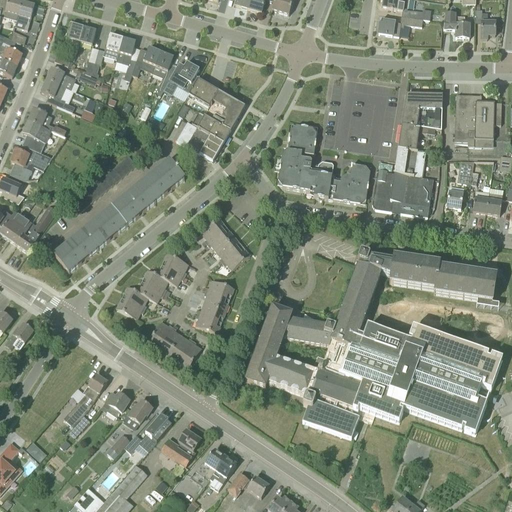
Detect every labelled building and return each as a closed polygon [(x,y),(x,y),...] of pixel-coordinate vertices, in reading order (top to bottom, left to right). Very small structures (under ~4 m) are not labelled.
[(4,20),(16,24),(22,4),(9,0),(5,14),(6,14),(4,20)] [(237,0),(235,8),(248,12),(251,0),(237,0)] [(251,0),(248,12),(261,16),(266,0),(251,0)] [(289,18),(293,2),(285,0),(275,0),(271,13),(289,18)] [(407,14),(407,13),(408,7),(408,0),(406,0),(404,0),(383,0),(382,11),(391,12),(402,14),(407,14)] [(28,34),(29,27),(35,8),(22,4),(16,24),(25,26),(24,32),(28,34)] [(411,13),(410,21),(423,22),(429,23),(430,14),(422,12),(422,15),(411,13)] [(481,25),(481,42),(487,42),(488,39),(495,39),(495,25),(487,25),(487,17),(482,17),(482,13),(476,13),(475,25),(481,25)] [(469,42),(469,32),(469,25),(468,25),(468,24),(464,24),(464,20),(455,20),(455,17),(446,16),(445,20),(443,33),(455,33),(455,42),(469,42)] [(423,22),(410,21),(402,19),(401,26),(383,24),(383,23),(380,23),(379,26),(380,26),(378,37),(399,40),(400,30),(403,30),(403,28),(422,30),(423,22)] [(79,45),(84,30),(71,26),(67,41),(79,45)] [(84,30),(79,45),(92,48),(96,33),(84,30)] [(11,43),(23,49),(26,40),(14,34),(11,43)] [(105,54),(98,52),(95,67),(99,68),(101,68),(103,59),(116,63),(117,63),(123,41),(110,37),(106,52),(105,51),(105,54)] [(136,44),(123,41),(117,63),(116,63),(116,65),(122,67),(125,57),(132,59),(136,44)] [(8,51),(2,49),(0,53),(0,61),(17,69),(22,58),(8,51)] [(152,77),(161,55),(149,50),(142,66),(148,69),(146,74),(152,77)] [(92,51),(85,77),(91,80),(91,78),(95,67),(98,52),(92,51)] [(161,55),(152,77),(163,82),(159,89),(164,92),(165,90),(174,75),(176,71),(170,68),(174,60),(161,55)] [(70,64),(57,59),(54,64),(68,70),(70,64)] [(0,75),(12,81),(17,69),(0,61),(0,75)] [(129,85),(132,78),(136,64),(131,62),(123,83),(129,85)] [(137,80),(142,66),(136,64),(132,78),(137,80)] [(174,75),(165,90),(174,95),(177,90),(186,95),(191,86),(199,72),(187,65),(184,70),(178,66),(176,71),(174,75)] [(51,71),(46,83),(65,91),(69,80),(64,77),(64,76),(51,71)] [(98,82),(91,80),(85,77),(77,74),(75,80),(96,88),(98,82)] [(209,110),(214,102),(218,95),(197,82),(188,98),(209,110)] [(41,95),(49,99),(47,105),(71,115),(74,110),(64,106),(65,105),(59,103),(65,91),(46,83),(41,95)] [(214,102),(209,110),(204,119),(198,115),(191,128),(187,126),(176,145),(186,150),(199,158),(212,165),(244,110),(218,95),(214,102)] [(416,129),(419,112),(442,113),(442,98),(406,97),(401,127),(416,129)] [(481,99),(456,98),(454,146),(467,146),(467,150),(482,150),(482,143),(494,143),(494,133),(494,128),(501,128),(501,106),(494,106),(494,105),(481,105),(481,99)] [(182,121),(188,110),(184,108),(178,119),(182,121)] [(28,124),(51,134),(64,139),(66,134),(55,129),(54,131),(49,128),(52,121),(46,118),(47,117),(34,112),(28,124)] [(92,123),(95,116),(85,112),(81,119),(92,123)] [(22,148),(29,152),(41,157),(51,134),(28,124),(23,136),(27,138),(22,148)] [(398,151),(416,154),(419,130),(401,127),(398,151)] [(282,191),(296,193),(314,196),(313,200),(317,201),(319,203),(322,203),(324,202),(360,207),(366,203),(370,175),(366,170),(351,168),(350,178),(347,177),(341,182),(340,185),(331,183),(333,168),(332,166),(322,165),(318,168),(318,169),(311,168),(312,165),(310,163),(301,162),(302,156),(301,156),(301,153),(304,154),(304,157),(313,158),(317,136),(313,131),(296,128),(291,132),(287,154),(282,158),(278,186),(282,191)] [(425,155),(416,154),(398,151),(397,159),(424,163),(425,155)] [(51,161),(41,157),(29,152),(27,157),(16,152),(11,165),(15,166),(10,178),(24,184),(36,183),(40,178),(31,173),(33,169),(43,174),(51,161)] [(129,159),(124,163),(132,173),(137,168),(129,159)] [(421,181),(424,163),(397,159),(394,177),(421,181)] [(511,161),(510,160),(500,159),(498,173),(510,175),(511,161)] [(126,177),(132,173),(124,163),(118,167),(126,177)] [(155,206),(170,194),(184,182),(169,164),(141,188),(155,206)] [(470,187),(472,176),(474,165),(460,164),(457,186),(470,187)] [(118,167),(113,171),(121,181),(126,177),(118,167)] [(116,185),(121,181),(113,171),(108,175),(116,185)] [(433,183),(421,181),(394,177),(377,174),(372,208),(375,213),(427,221),(433,183)] [(108,175),(103,180),(111,189),(116,185),(108,175)] [(106,193),(111,189),(103,180),(98,184),(106,193)] [(0,198),(0,199),(19,208),(25,200),(18,198),(22,189),(3,181),(0,188),(0,193),(2,194),(0,198)] [(98,184),(93,188),(101,198),(106,193),(98,184)] [(96,202),(101,198),(93,188),(88,192),(96,202)] [(155,206),(141,188),(112,212),(126,229),(155,206)] [(88,192),(83,196),(91,206),(96,202),(88,192)] [(463,196),(448,194),(446,211),(460,213),(463,196)] [(488,196),(481,195),(475,194),(474,201),(473,209),(472,215),(486,217),(488,196)] [(86,210),(91,206),(83,196),(78,201),(86,210)] [(502,198),(488,196),(486,217),(499,219),(500,213),(501,205),(502,198)] [(78,201),(73,205),(81,214),(86,210),(78,201)] [(76,219),(81,214),(73,205),(68,209),(76,219)] [(32,226),(16,249),(28,256),(56,215),(49,210),(36,229),(32,226)] [(83,235),(93,247),(98,253),(126,229),(112,212),(83,235)] [(0,228),(3,231),(12,218),(5,214),(1,219),(0,217),(0,228)] [(15,214),(12,218),(3,231),(0,235),(0,237),(16,249),(32,226),(15,214)] [(207,247),(227,231),(219,221),(201,236),(206,242),(204,244),(207,247)] [(211,249),(216,255),(234,240),(227,231),(207,247),(209,251),(211,249)] [(98,253),(93,247),(83,235),(54,259),(69,277),(98,253)] [(222,266),(242,250),(234,240),(216,255),(221,261),(219,263),(222,266)] [(242,250),(222,266),(224,269),(226,268),(232,274),(250,259),(242,250)] [(351,388),(353,383),(339,378),(348,351),(353,353),(358,338),(380,277),(390,280),(389,286),(434,293),(434,297),(492,305),(496,279),(439,270),(440,267),(393,260),(393,263),(369,260),(370,259),(369,257),(362,255),(360,255),(358,263),(358,264),(359,264),(335,331),(327,328),(326,329),(290,322),(292,317),(272,310),(268,319),(267,318),(265,324),(266,325),(245,384),(265,391),(267,386),(305,399),(303,407),(303,409),(307,410),(311,412),(313,411),(316,403),(315,401),(311,400),(312,398),(353,412),(361,408),(365,399),(361,391),(351,388)] [(168,257),(162,268),(185,280),(187,276),(184,275),(188,268),(168,257)] [(162,268),(156,278),(168,285),(177,289),(181,282),(183,284),(185,280),(162,268)] [(164,291),(168,285),(156,278),(148,274),(142,285),(165,296),(167,293),(164,291)] [(207,291),(205,294),(230,303),(234,292),(212,284),(209,291),(207,291)] [(163,300),(165,296),(142,285),(136,295),(148,301),(157,306),(161,299),(163,300)] [(136,295),(128,290),(122,301),(145,313),(147,309),(144,308),(148,301),(136,295)] [(206,299),(204,307),(226,314),(230,303),(205,294),(204,298),(206,299)] [(143,317),(145,313),(122,301),(116,312),(137,323),(141,316),(143,317)] [(199,313),(197,317),(222,326),(226,314),(204,307),(201,314),(199,313)] [(0,339),(3,335),(12,323),(1,315),(0,316),(0,339)] [(222,326),(197,317),(196,321),(198,322),(196,329),(218,337),(222,326)] [(158,352),(173,330),(169,328),(168,330),(161,325),(148,345),(158,352)] [(18,330),(5,348),(10,352),(14,347),(20,352),(25,346),(34,333),(24,326),(20,332),(18,330)] [(311,412),(307,410),(302,425),(351,442),(359,421),(372,426),(374,418),(399,426),(403,414),(400,413),(401,412),(462,433),(463,430),(465,431),(464,434),(475,438),(487,406),(477,402),(478,400),(494,406),(497,398),(480,392),(481,391),(491,394),(503,362),(491,357),(490,361),(488,360),(489,357),(413,330),(408,341),(412,343),(411,344),(367,329),(363,340),(358,338),(353,353),(348,351),(339,378),(353,383),(351,388),(361,391),(365,399),(361,408),(353,412),(312,398),(311,400),(315,401),(316,403),(313,411),(311,412)] [(173,330),(158,352),(168,358),(181,339),(175,334),(176,332),(173,330)] [(181,339),(168,358),(178,365),(193,343),(189,341),(188,343),(181,339)] [(193,343),(178,365),(188,372),(201,352),(195,348),(196,346),(193,343)] [(63,422),(74,430),(84,419),(90,412),(90,411),(107,385),(96,377),(83,396),(87,399),(84,402),(82,401),(71,413),(63,422)] [(129,403),(118,396),(116,399),(112,396),(103,409),(108,412),(107,414),(116,420),(120,415),(121,416),(129,403)] [(133,409),(127,418),(122,425),(134,434),(139,427),(140,427),(145,418),(147,419),(152,411),(141,404),(136,411),(133,409)] [(147,455),(156,445),(171,428),(167,424),(168,423),(161,417),(145,435),(147,437),(142,443),(136,438),(129,445),(124,451),(131,457),(140,446),(148,453),(147,454),(147,455)] [(69,435),(76,440),(90,424),(84,419),(74,430),(69,435)] [(201,443),(186,433),(179,445),(180,445),(178,449),(169,443),(161,454),(186,471),(196,456),(193,454),(201,443)] [(122,438),(111,451),(118,457),(124,451),(129,445),(122,438)] [(40,465),(47,457),(33,444),(26,452),(40,465)] [(404,462),(422,468),(428,450),(410,444),(404,462)] [(0,496),(21,473),(10,463),(18,453),(11,447),(0,458),(0,461),(1,462),(0,463),(0,496)] [(215,452),(205,467),(203,466),(196,475),(203,481),(205,479),(208,481),(207,481),(210,483),(226,460),(215,452)] [(236,467),(226,460),(210,483),(212,485),(210,488),(218,494),(226,482),(236,467)] [(98,511),(117,511),(147,479),(136,469),(98,511)] [(269,489),(255,480),(252,485),(240,477),(227,494),(236,500),(243,490),(261,501),(269,489)] [(285,511),(291,505),(284,500),(282,503),(277,500),(268,511),(285,511)] [(421,511),(424,508),(418,503),(413,509),(402,500),(392,511),(421,511)] [(189,511),(194,511),(199,507),(195,503),(187,510),(189,511)]
